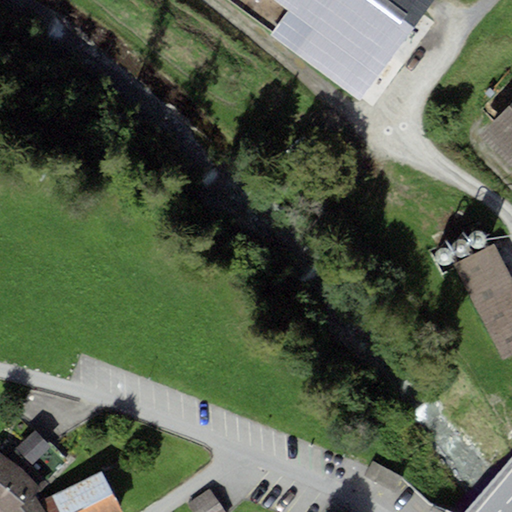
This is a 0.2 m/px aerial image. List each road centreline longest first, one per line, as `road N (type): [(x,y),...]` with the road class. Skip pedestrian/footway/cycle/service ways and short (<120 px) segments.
road 1 (residential): [(237,449),(70,387),(0,371)]
road 2 (residential): [(370,511),(237,449)]
